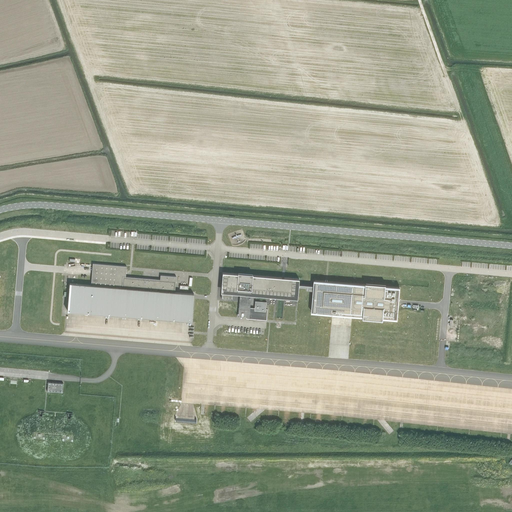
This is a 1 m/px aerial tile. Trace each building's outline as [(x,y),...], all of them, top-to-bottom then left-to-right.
[(160,280),(126,277),(125,277),(126,266),(92,263),(90,285),(69,283),(67,311),(191,321),(194,294),(174,292),(174,291),(176,276),(160,275),(160,280)] [(299,279),(296,279),(284,278),(281,277),(251,275),(252,273),(237,272),(236,273),(227,273),(223,273),(221,298),(232,299),(233,290),(236,290),(253,292),(268,293),(268,296),(274,296),(278,297),(278,296),(284,297),(296,298),(297,286),(299,287),(307,287),(307,290),(315,291),(315,292),(313,312),(333,314),(333,315),(352,316),(352,315),(396,319),(397,307),(398,307),(398,306),(398,300),(399,288),(398,288),(398,287),(373,285),(351,283),(335,282),(328,281),(327,281),(327,280),(325,280),(325,281),(315,280),(315,282),(315,284),(315,285),(299,284),(295,284),(295,281),(296,279),(299,279)] [(238,317),(246,317),(249,317),(250,307),(251,292),(240,291),(238,317)] [(265,311),(266,309),(266,308),(266,302),(255,301),(254,307),(254,310),(265,311)] [(254,307),(250,307),(249,317),(266,319),(267,308),(266,308),(266,309),(265,311),(254,310),(254,307)] [(47,391),(61,393),(62,393),(63,383),(48,382),(47,391)]
